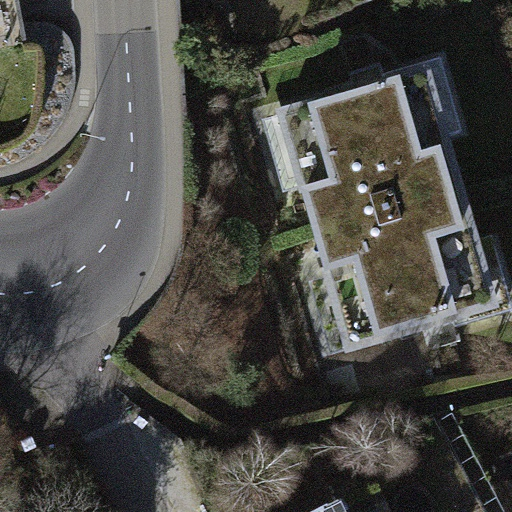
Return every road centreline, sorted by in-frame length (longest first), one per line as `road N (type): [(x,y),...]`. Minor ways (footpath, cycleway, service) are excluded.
road 1 (secondary): [(55,287),(114,232),(130,202),(136,149),(128,0)]
road 2 (residential): [(142,511),(69,356),(55,287)]
